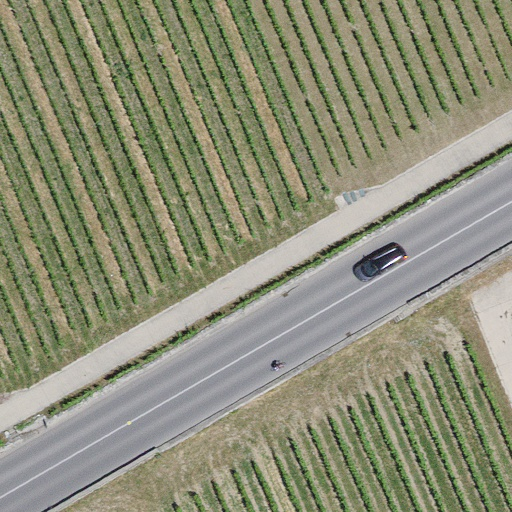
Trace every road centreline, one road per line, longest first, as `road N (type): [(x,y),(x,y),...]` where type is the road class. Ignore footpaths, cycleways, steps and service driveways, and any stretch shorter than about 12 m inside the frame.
road 1 (track): [(0,439),(511,135)]
road 2 (secondary): [(511,205),(0,499)]
